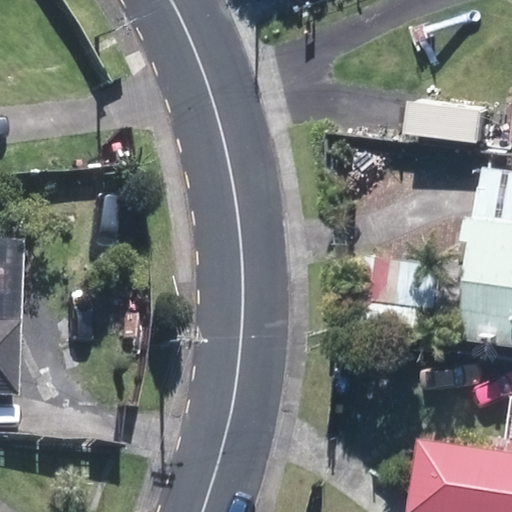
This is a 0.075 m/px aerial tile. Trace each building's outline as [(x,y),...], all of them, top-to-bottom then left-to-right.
[(511,171),(485,168),(479,218),(511,222),(511,171)] [(457,341),(511,348),(511,222),(479,218),(473,217),(457,341)] [(443,266),(364,256),(358,301),(424,309),(437,311),(443,266)] [(355,300),(352,323),(421,332),(424,309),(358,301),(355,300)] [(511,511),(511,451),(418,438),(407,511),(511,511)]
